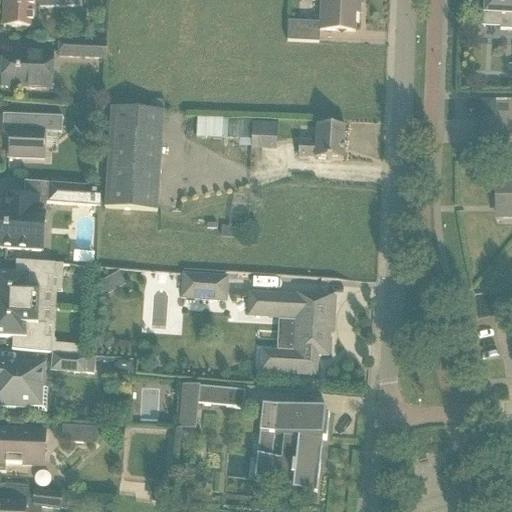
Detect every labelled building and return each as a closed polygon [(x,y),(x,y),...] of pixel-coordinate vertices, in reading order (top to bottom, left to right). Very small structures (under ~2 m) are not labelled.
[(80,0),(4,0),(3,28),(34,29),(34,8),(81,8),(80,0)] [(360,2),(360,0),(315,0),(321,0),(319,24),(287,22),(286,42),(318,44),(319,31),(354,33),(355,2),(360,2)] [(511,0),(479,0),(485,0),(484,14),(500,15),(500,31),(511,31),(511,0)] [(106,60),(106,44),(59,42),(58,58),(106,60)] [(54,54),(37,53),(17,52),(17,57),(2,56),(1,70),(0,71),(0,81),(0,83),(0,89),(52,91),(54,54)] [(477,99),(477,115),(494,115),(494,99),(477,99)] [(155,213),(163,111),(111,108),(104,209),(155,213)] [(62,118),(23,116),(3,115),(2,118),(4,119),(3,132),(9,132),(8,159),(43,161),(45,132),(61,133),(62,118)] [(85,118),(75,125),(82,134),(91,127),(85,118)] [(222,140),(223,120),(198,118),(196,138),(222,140)] [(275,149),(277,124),(230,121),(229,138),(251,139),(250,148),(275,149)] [(344,128),(324,127),(316,126),(315,141),(298,139),(296,159),(343,161),(344,128)] [(511,177),(494,178),(494,199),(502,199),(502,219),(511,218),(511,177)] [(46,204),(98,208),(100,188),(48,184),(46,204)] [(2,212),(0,211),(0,249),(41,253),(44,215),(38,214),(39,200),(3,197),(2,212)] [(54,278),(54,265),(15,262),(15,264),(20,264),(20,275),(0,274),(0,306),(39,308),(39,291),(47,291),(48,278),(54,278)] [(226,303),(228,279),(183,275),(181,299),(226,303)] [(335,298),(315,297),(249,293),(247,318),(295,321),(293,355),(262,353),(261,373),(316,377),(317,357),(328,357),(330,322),(334,322),(335,298)] [(38,325),(39,308),(0,306),(0,339),(17,340),(17,351),(11,351),(11,352),(50,356),(51,339),(45,339),(46,326),(38,325)] [(109,335),(100,341),(107,349),(115,343),(109,335)] [(96,359),(60,356),(52,355),(50,373),(95,376),(96,359)] [(44,365),(8,364),(0,363),(0,407),(2,408),(2,409),(42,411),(44,365)] [(200,388),(198,406),(244,410),(245,392),(200,388)] [(277,409),(262,407),(259,434),(274,436),(283,437),(281,459),(261,457),(258,481),(283,484),(283,478),(293,479),(292,491),(312,493),(316,493),(322,441),(326,441),(329,415),(325,415),(325,414),(319,413),(319,414),(310,413),(296,411),(277,409)] [(45,434),(5,432),(0,431),(0,473),(5,474),(5,467),(43,468),(45,434)] [(164,502),(165,486),(149,485),(148,501),(164,502)] [(61,511),(63,496),(34,493),(32,508),(61,511)] [(25,511),(26,507),(2,504),(0,503),(0,511),(25,511)]
